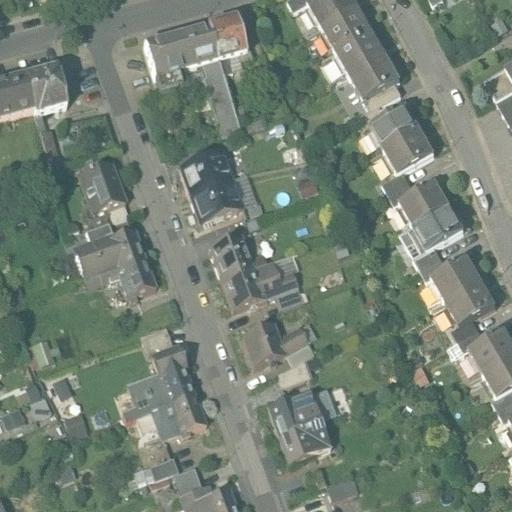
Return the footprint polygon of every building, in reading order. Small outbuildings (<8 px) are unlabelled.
[(350,0),(324,0),(307,9),(321,34),(358,13),(350,0)] [(358,13),(321,34),(335,59),(372,37),(358,13)] [(237,25),(205,34),(215,67),(247,59),(237,25)] [(205,34),(144,50),(153,84),(215,67),(205,34)] [(372,37),(335,59),(349,83),(386,62),(372,37)] [(386,62),(349,83),(363,108),(400,86),(386,62)] [(511,72),(484,88),(496,109),(511,99),(511,72)] [(65,112),(55,75),(24,82),(33,118),(34,120),(65,112)] [(0,126),(33,118),(24,82),(0,88),(0,126)] [(511,99),(496,109),(511,137),(511,99)] [(406,111),(369,131),(383,157),(421,136),(406,111)] [(421,136),(383,157),(397,183),(435,162),(421,136)] [(62,137),(39,143),(48,176),(70,170),(62,137)] [(220,157),(180,170),(190,202),(230,188),(220,157)] [(110,173),(69,185),(80,223),(121,211),(110,173)] [(435,187),(397,207),(412,233),(449,213),(435,187)] [(230,188),(190,202),(201,233),(241,219),(230,188)] [(449,213),(412,233),(426,259),(463,239),(449,213)] [(241,240),(208,252),(220,288),(254,276),(241,240)] [(86,260),(94,283),(143,265),(136,244),(86,260)] [(467,263),(432,284),(447,309),(481,288),(467,263)] [(152,290),(143,265),(125,272),(133,296),(152,290)] [(254,276),(220,288),(233,323),(267,311),(254,276)] [(481,288),(447,309),(461,333),(496,313),(481,288)] [(272,328),(237,341),(250,375),(285,362),(280,352),(272,328)] [(511,347),(505,336),(469,357),(482,381),(511,363),(511,347)] [(303,341),(280,352),(285,362),(288,371),(274,377),(281,394),(308,381),(301,366),(312,361),(303,341)] [(28,350),(35,371),(52,366),(45,345),(28,350)] [(511,363),(482,381),(497,406),(511,397),(511,363)] [(136,421),(152,415),(196,397),(183,364),(155,375),(157,381),(125,394),(136,421)] [(152,415),(164,446),(209,429),(196,397),(152,415)] [(310,402),(268,416),(277,444),(319,430),(310,402)] [(11,434),(28,427),(22,412),(5,419),(11,434)] [(319,430),(277,444),(287,472),(328,458),(319,430)] [(173,464),(128,480),(134,495),(178,479),(173,464)] [(337,505),(363,495),(358,481),(332,491),(337,505)] [(237,511),(227,484),(176,502),(179,511),(237,511)]
